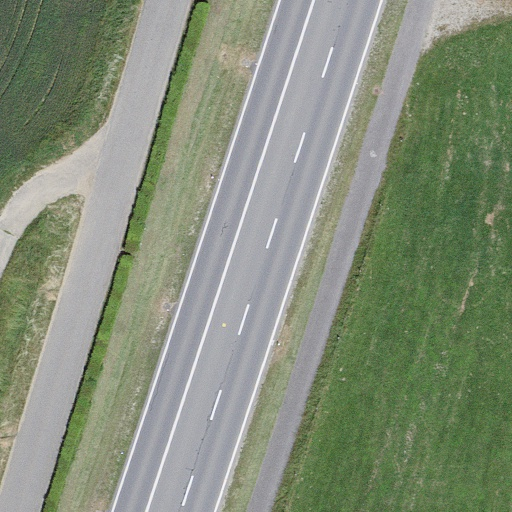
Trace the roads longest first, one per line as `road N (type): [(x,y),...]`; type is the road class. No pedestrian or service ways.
road 1 (primary): [(332,0),(164,511)]
road 2 (track): [(259,511),(421,0)]
road 3 (unclassified): [(170,0),(14,511)]
road 4 (track): [(0,250),(24,205),(48,184),(120,161)]
